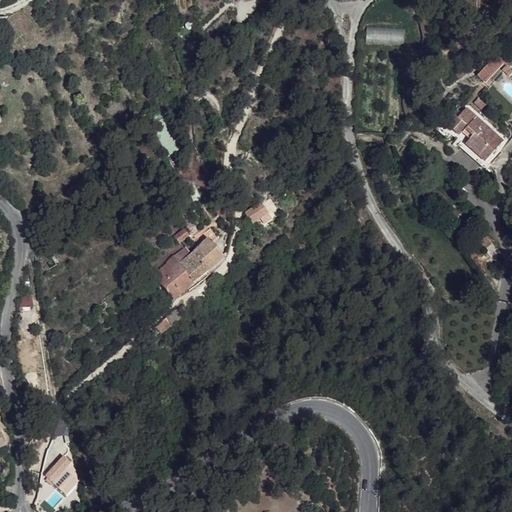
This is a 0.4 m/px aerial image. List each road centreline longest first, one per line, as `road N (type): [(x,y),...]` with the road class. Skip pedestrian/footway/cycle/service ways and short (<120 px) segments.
road 1 (unclassified): [(336,11),(351,147),(363,184),(435,302),(444,360),(511,414)]
road 2 (tertiary): [(117,511),(291,411),(315,408),(334,411),(365,441),(368,511)]
road 3 (residential): [(20,511),(5,335),(21,236),(0,202)]
